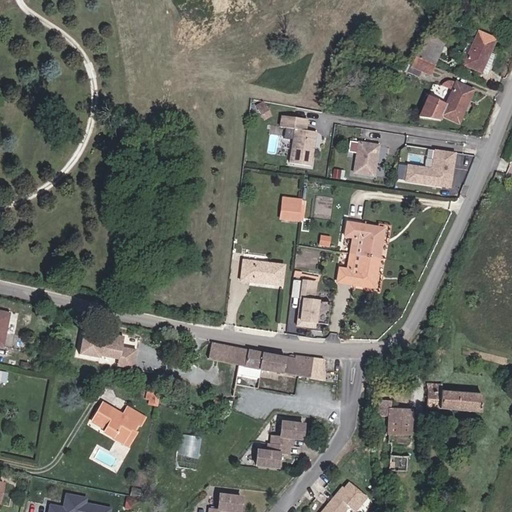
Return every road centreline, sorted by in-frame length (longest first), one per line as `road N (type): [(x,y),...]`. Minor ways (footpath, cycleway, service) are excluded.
road 1 (unclassified): [(355,351),(190,328),(0,284)]
road 2 (unclassified): [(511,102),(411,329),(395,348),(355,351)]
road 3 (residential): [(355,351),(349,429),(277,511)]
road 4 (unknown): [(0,456),(49,466),(91,409)]
